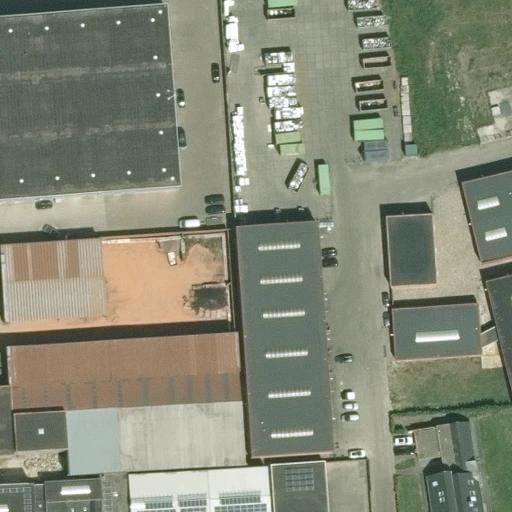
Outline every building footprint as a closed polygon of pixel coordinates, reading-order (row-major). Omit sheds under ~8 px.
[(245,35),(262,34),(261,7),(223,9),(225,51),(246,50),(245,35)] [(165,10),(0,22),(0,204),(179,191),(165,10)] [(332,38),(331,11),(294,12),(295,40),(332,38)] [(326,47),(328,84),(316,84),(317,95),(362,93),(361,81),(353,81),(352,46),(326,47)] [(224,55),(225,67),(249,66),(248,54),(224,55)] [(268,95),(277,94),(275,70),(267,71),(268,95)] [(329,125),(342,124),(340,99),(328,99),(329,125)] [(358,123),(377,122),(376,111),(357,113),(358,123)] [(330,128),(330,142),(353,143),(353,129),(330,128)] [(353,154),(353,179),(379,178),(378,153),(353,154)] [(340,180),(352,179),(351,154),(339,155),(340,180)] [(511,175),(464,187),(483,268),(511,260),(511,279),(487,286),(498,328),(486,335),(491,356),(504,355),(511,387),(511,175)] [(232,178),(232,202),(270,203),(270,178),(232,178)] [(309,203),(310,181),(300,181),(299,203),(309,203)] [(435,217),(388,220),(392,290),(438,288),(435,217)] [(333,455),(317,225),(234,231),(250,461),(333,455)] [(100,242),(0,248),(0,273),(4,327),(105,320),(100,242)] [(491,356),(486,335),(481,337),(479,307),(394,312),(397,363),(491,356)] [(127,479),(128,479),(128,476),(244,469),(238,375),(239,375),(237,337),(6,351),(8,390),(0,390),(0,460),(13,459),(13,457),(66,454),(67,480),(99,478),(98,475),(127,474),(127,479)] [(452,475),(427,479),(432,511),(484,511),(471,424),(415,433),(419,462),(449,458),(452,475)] [(270,468),(270,469),(272,511),(327,511),(324,464),(270,468)] [(98,475),(99,478),(99,482),(43,485),(44,487),(45,504),(45,511),(67,511),(68,505),(90,504),(90,511),(268,511),(266,470),(128,479),(127,479),(127,474),(98,475)] [(44,487),(33,488),(33,505),(45,504),(44,487)] [(33,511),(33,505),(33,488),(0,489),(0,511),(33,511)]
